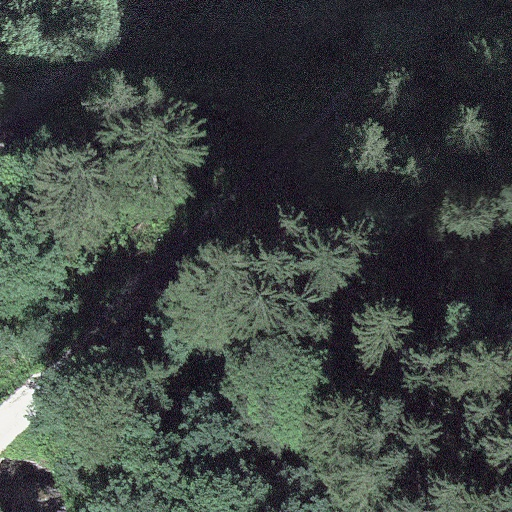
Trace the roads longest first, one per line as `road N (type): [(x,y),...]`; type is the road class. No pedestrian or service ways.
road 1 (track): [(0,427),(89,352),(368,74),(430,0)]
road 2 (track): [(0,131),(89,44),(155,0)]
